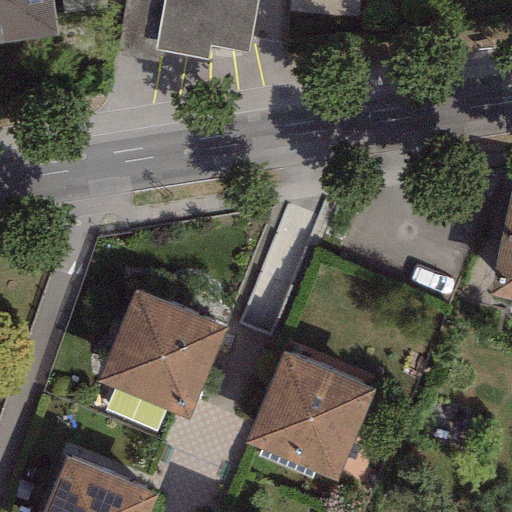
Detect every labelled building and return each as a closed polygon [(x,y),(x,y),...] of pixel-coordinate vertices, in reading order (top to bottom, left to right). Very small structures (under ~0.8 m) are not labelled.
[(0,0),(0,44),(54,37),(51,19),(48,0),(0,0)] [(122,0),(48,0),(51,19),(120,10),(122,0)] [(122,0),(120,10),(112,55),(156,63),(157,53),(208,60),(209,48),(247,53),(255,0),(122,0)] [(511,188),(509,188),(485,295),(511,300),(511,188)] [(224,327),(132,291),(95,383),(186,420),(224,327)] [(336,480),(371,393),(279,356),(244,443),(336,480)] [(147,511),(154,497),(64,459),(41,511),(147,511)]
